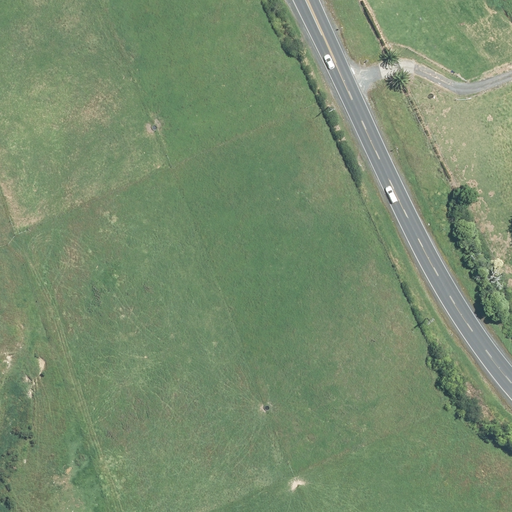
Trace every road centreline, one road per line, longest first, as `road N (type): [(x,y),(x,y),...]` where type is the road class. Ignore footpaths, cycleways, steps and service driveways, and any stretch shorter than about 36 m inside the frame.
road 1 (secondary): [(309,0),(431,263),(511,383)]
road 2 (unknown): [(348,88),(392,63),(464,93),(511,86)]
